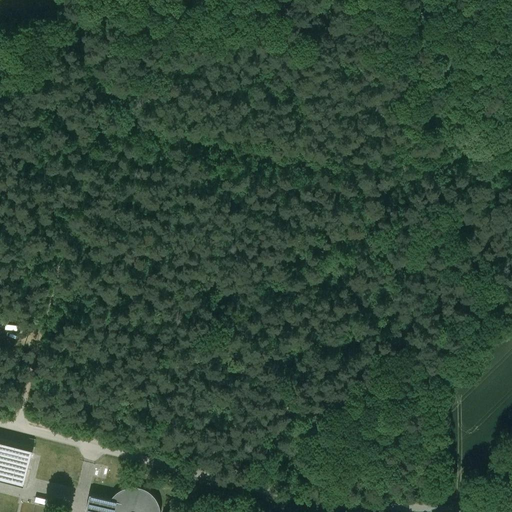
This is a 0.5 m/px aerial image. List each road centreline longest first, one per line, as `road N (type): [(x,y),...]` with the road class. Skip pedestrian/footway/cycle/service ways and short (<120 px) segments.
road 1 (unclassified): [(484,511),(314,498),(19,427)]
road 2 (track): [(109,86),(150,127),(300,161),(450,159),(511,137)]
road 3 (track): [(19,427),(109,86)]
